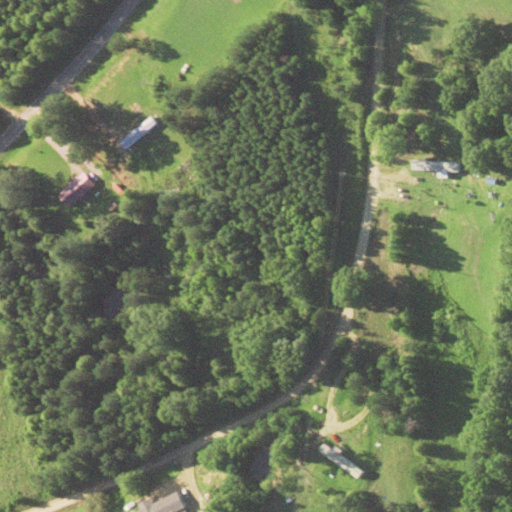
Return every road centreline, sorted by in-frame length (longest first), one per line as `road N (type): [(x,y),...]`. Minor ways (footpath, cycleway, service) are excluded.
road 1 (residential): [(23,511),(302,378),(340,320),(362,182),(375,0)]
road 2 (residential): [(0,136),(122,0)]
